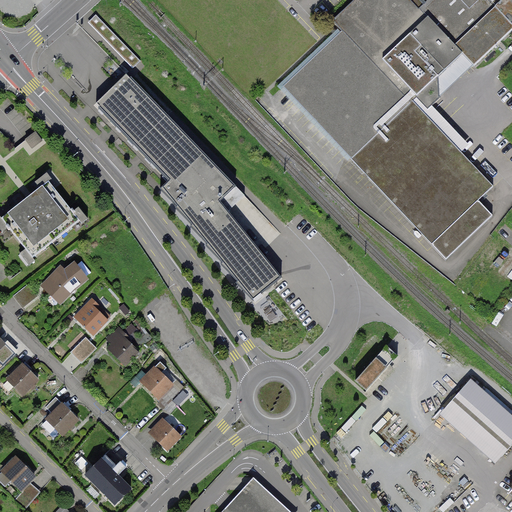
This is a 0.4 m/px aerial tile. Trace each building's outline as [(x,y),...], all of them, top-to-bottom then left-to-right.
[(345,29),(279,86),(433,247),(497,188),(444,132),(416,103),(460,55),(473,67),(511,33),(511,0),(354,0),(334,18),(345,29)] [(89,23),(133,69),(141,62),(96,16),(89,23)] [(106,98),(96,107),(167,183),(160,190),(177,208),(176,210),(208,245),(206,246),(223,264),(221,266),(256,303),(285,277),(218,205),(235,189),(164,115),(129,76),(106,98)] [(35,149),(44,140),(35,130),(26,139),(35,149)] [(41,187),(1,217),(32,258),(72,228),(41,187)] [(77,292),(59,272),(42,287),(61,307),(77,292)] [(14,296),(24,309),(40,297),(31,285),(14,296)] [(109,322),(91,304),(75,319),(93,337),(109,322)] [(142,356),(121,334),(107,347),(127,370),(142,356)] [(86,339),(71,354),(82,365),(97,350),(86,339)] [(388,349),(355,383),(367,394),(400,360),(388,349)] [(39,382),(23,366),(6,384),(21,399),(39,382)] [(175,388),(155,369),(141,384),(161,403),(175,388)] [(499,464),(511,449),(511,416),(470,380),(441,413),(499,464)] [(80,419),(62,402),(44,420),(62,437),(80,419)] [(169,455),(184,440),(164,420),(149,434),(169,455)] [(455,483),(413,445),(401,458),(443,497),(455,483)] [(39,478),(15,456),(1,470),(25,492),(39,478)] [(76,461),(81,468),(89,463),(84,456),(76,461)] [(101,461),(83,479),(115,511),(132,494),(101,461)] [(291,511),(254,478),(223,511),(291,511)] [(33,487),(16,503),(24,510),(40,494),(33,487)]
